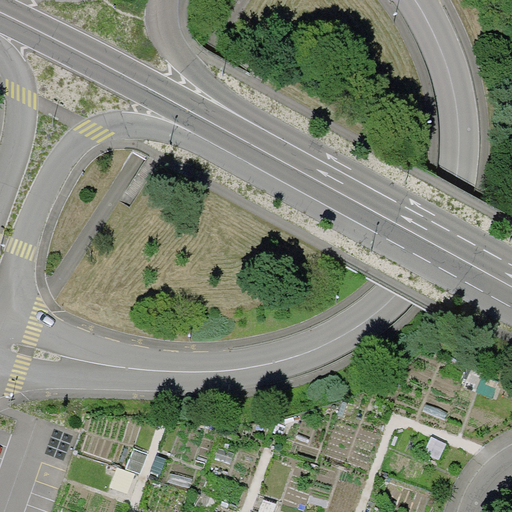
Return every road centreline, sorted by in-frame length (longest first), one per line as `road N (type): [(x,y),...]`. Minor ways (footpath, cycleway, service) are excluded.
road 1 (tertiary): [(409,0),(459,105),(458,185),(432,261),(402,298),(325,344),(210,372),(129,370),(0,338)]
road 2 (primary): [(0,288),(54,174),(91,130),(141,123),(217,152),(289,164)]
road 3 (primary): [(0,14),(289,164)]
road 4 (primary): [(289,164),(511,286)]
road 5 (primary): [(289,164),(251,116),(184,62),(163,34),(158,0)]
road 6 (primary): [(0,52),(21,93),(0,181)]
